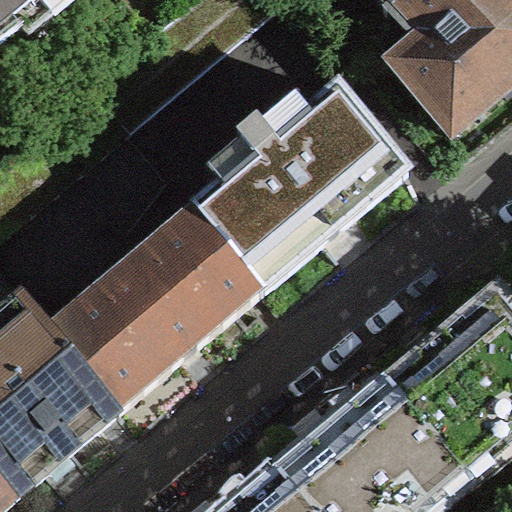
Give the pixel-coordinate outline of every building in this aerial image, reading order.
[(0,0),(0,51),(61,0),(0,0)] [(128,138),(293,0),(201,0),(91,93),(128,138)] [(511,0),(402,0),(396,7),(428,41),(394,69),(452,138),(511,88),(511,0)] [(0,244),(128,138),(91,93),(0,168),(0,244)] [(252,183),(244,173),(193,215),(262,297),(406,176),(338,94),(286,138),(295,148),(252,183)] [(109,303),(100,293),(50,335),(118,417),(262,297),(193,215),(142,258),(151,268),(109,303)] [(466,317),(412,362),(414,365),(387,388),(473,491),(475,489),(511,458),(511,313),(497,296),(468,320),(466,317)] [(0,342),(0,479),(17,501),(118,417),(50,335),(33,315),(0,342)] [(471,493),(473,491),(387,388),(360,411),(357,408),(303,452),(306,456),(279,478),(306,511),(445,511),(470,491),(471,493)] [(249,498),(232,511),(306,511),(279,478),(251,501),(249,498)] [(0,479),(0,511),(3,511),(17,501),(0,479)]
